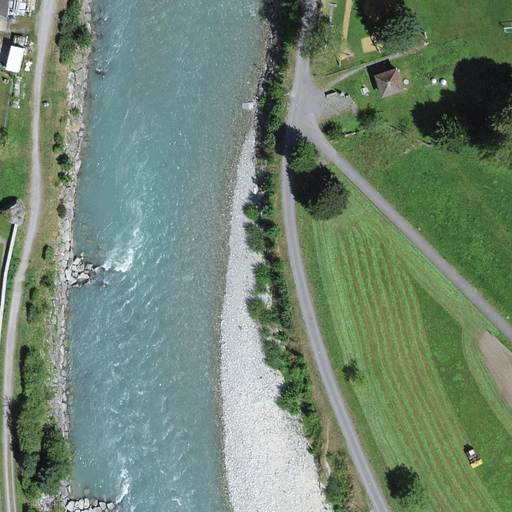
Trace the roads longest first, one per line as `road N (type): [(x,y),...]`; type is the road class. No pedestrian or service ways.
road 1 (residential): [(382,511),(322,357),(288,202),(312,0)]
road 2 (track): [(52,0),(35,106),(38,211),(8,363),(10,511)]
